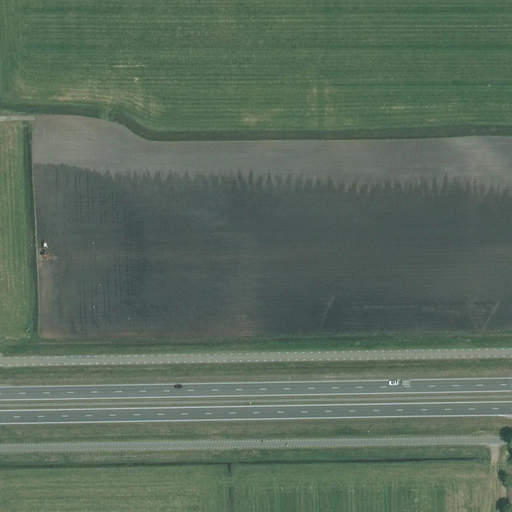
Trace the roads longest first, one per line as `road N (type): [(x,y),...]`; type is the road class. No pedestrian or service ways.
road 1 (unclassified): [(0,362),(511,352)]
road 2 (trunk): [(511,384),(0,393)]
road 3 (trunk): [(0,417),(511,408)]
road 4 (unclassified): [(0,448),(511,440)]
